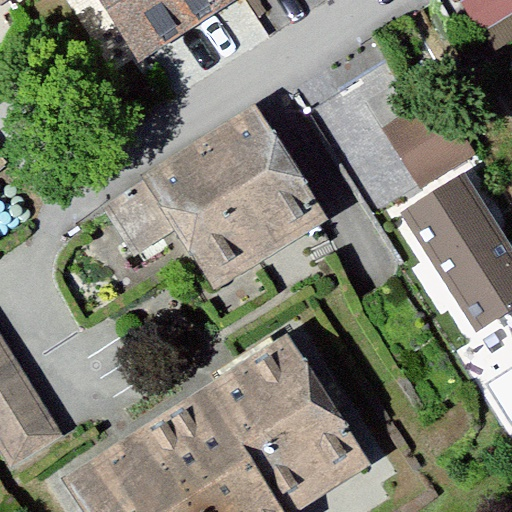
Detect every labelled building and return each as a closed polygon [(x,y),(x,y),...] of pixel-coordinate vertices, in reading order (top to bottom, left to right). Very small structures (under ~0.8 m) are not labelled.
[(0,0),(0,9),(15,0),(0,0)] [(93,0),(136,64),(232,0),(93,0)] [(511,0),(475,0),(501,49),(511,43),(511,0)] [(206,292),(327,218),(258,106),(137,180),(206,292)] [(511,230),(462,151),(400,189),(490,333),(511,319),(511,230)] [(0,206),(0,233),(10,229),(0,206)] [(70,473),(95,511),(314,511),(388,464),(299,326),(70,473)] [(0,337),(0,438),(19,467),(65,437),(0,337)]
